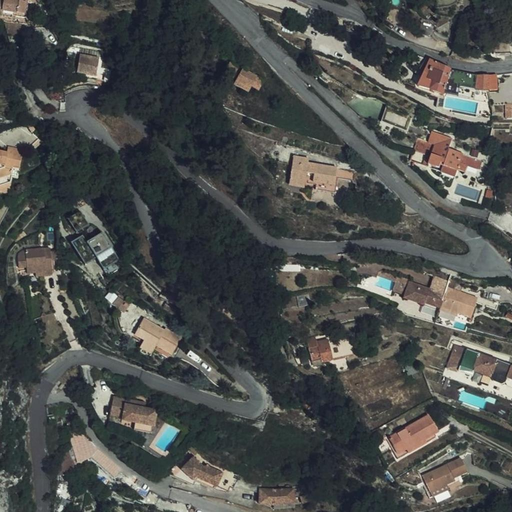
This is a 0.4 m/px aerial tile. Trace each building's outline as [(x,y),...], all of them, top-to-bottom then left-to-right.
[(28,1),(24,0),(0,0),(0,13),(10,15),(10,13),(25,16),(28,1)] [(399,16),(396,22),(405,26),(408,19),(399,16)] [(75,64),(75,70),(74,74),(93,76),(95,57),(73,54),(72,63),(75,64)] [(450,87),(479,92),(492,93),(493,79),(486,79),(452,71),(429,61),(424,71),(418,75),(424,80),(421,88),(445,100),(450,87)] [(257,90),(263,93),(267,87),(268,83),(234,64),(230,71),(225,80),(253,96),(257,90)] [(386,109),(382,119),(404,127),(408,117),(386,109)] [(424,160),(436,164),(437,161),(454,167),(458,168),(460,161),(471,164),(474,153),(443,143),(446,133),(425,127),(422,138),(430,141),(424,160)] [(10,141),(16,136),(13,132),(7,137),(10,141)] [(267,142),(254,139),(252,151),(264,154),(267,142)] [(0,154),(2,152),(13,146),(0,141),(0,154)] [(0,154),(0,168),(2,169),(11,171),(12,168),(19,170),(23,150),(13,146),(2,152),(0,154)] [(305,165),(306,161),(291,159),(286,188),(300,191),(303,175),(311,176),(310,184),(331,188),(334,171),(305,165)] [(454,167),(437,161),(436,164),(435,167),(452,173),(454,167)] [(0,186),(10,183),(12,178),(17,179),(19,170),(12,168),(11,171),(2,169),(0,168),(0,186)] [(73,212),(61,220),(70,233),(82,225),(73,212)] [(75,236),(65,243),(79,265),(89,258),(96,271),(112,261),(97,237),(82,247),(75,236)] [(27,267),(28,273),(37,273),(37,265),(53,264),(52,261),(52,252),(51,248),(26,249),(27,255),(20,255),(20,268),(27,267)] [(53,275),(53,264),(37,265),(37,273),(38,276),(53,275)] [(371,283),(372,278),(373,274),(367,272),(365,281),(371,283)] [(375,279),(390,282),(392,283),(393,278),(373,274),(372,278),(375,279)] [(405,281),(393,278),(392,283),(389,293),(401,296),(400,299),(420,304),(421,302),(437,305),(436,308),(435,309),(453,314),(454,311),(467,314),(473,293),(442,285),(441,292),(405,283),(405,281)] [(118,308),(114,317),(118,319),(123,311),(118,308)] [(153,352),(165,359),(168,361),(171,356),(178,343),(161,334),(160,336),(140,325),(128,345),(138,351),(149,357),(150,357),(153,352)] [(72,350),(67,338),(57,342),(63,354),(72,350)] [(319,360),(319,362),(345,355),(342,346),(341,344),(327,348),(325,339),(314,342),(316,351),(308,353),(310,363),(319,360)] [(305,344),(308,353),(316,351),(314,342),(305,344)] [(350,344),(342,346),(345,355),(353,353),(350,344)] [(470,378),(472,373),(458,368),(464,351),(454,348),(447,370),(470,378)] [(149,357),(138,351),(135,356),(147,363),(150,357),(149,357)] [(511,382),(511,368),(464,351),(458,368),(472,373),(488,379),(490,383),(500,386),(504,384),(505,380),(511,382)] [(165,366),(168,361),(165,359),(153,352),(150,357),(165,366)] [(409,357),(404,358),(409,374),(418,371),(415,362),(409,357)] [(113,414),(124,417),(130,418),(129,423),(155,428),(159,410),(147,408),(148,405),(116,398),(113,414)] [(384,438),(389,446),(399,441),(403,450),(421,440),(435,433),(425,416),(384,438)] [(67,434),(63,421),(49,425),(53,438),(67,434)] [(87,435),(84,431),(71,436),(73,447),(75,453),(78,459),(79,460),(98,451),(87,435)] [(421,440),(403,450),(405,453),(423,444),(421,440)] [(403,450),(399,441),(389,446),(394,455),(403,450)] [(98,451),(92,460),(115,480),(122,471),(98,451)] [(64,474),(78,467),(75,462),(73,452),(64,453),(64,474)] [(189,483),(191,480),(195,477),(215,486),(217,482),(229,487),(232,489),(232,487),(233,488),(236,480),(205,466),(203,469),(194,458),(178,472),(189,483)] [(452,464),(414,482),(418,492),(415,493),(421,505),(441,496),(439,492),(447,488),(445,485),(459,479),(452,464)] [(132,479),(122,471),(115,480),(148,499),(152,491),(143,487),(132,479)] [(237,474),(236,480),(233,488),(246,490),(249,476),(237,474)] [(274,507),(298,508),(299,501),(304,501),(305,507),(323,504),(321,489),(303,490),(290,490),(278,490),(262,488),(263,478),(249,476),(246,490),(260,494),(259,505),(274,507)] [(215,486),(195,477),(191,480),(214,490),(215,486)] [(217,482),(215,486),(227,491),(229,487),(217,482)]
